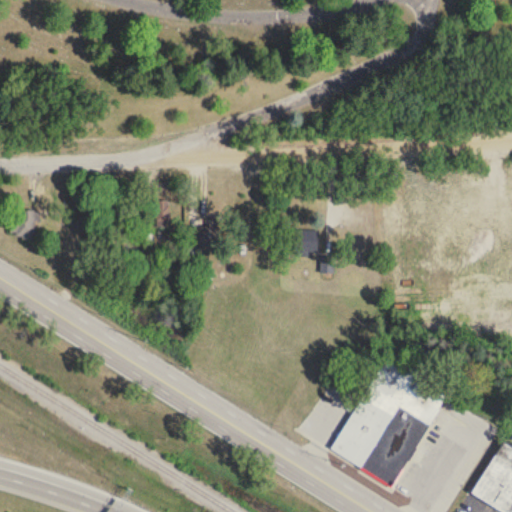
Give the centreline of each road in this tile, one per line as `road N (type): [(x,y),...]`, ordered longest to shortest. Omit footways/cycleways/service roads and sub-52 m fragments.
road 1 (residential): [(0,164),(511,135)]
road 2 (tertiary): [(374,511),(0,275)]
road 3 (trunk): [(137,511),(0,460)]
